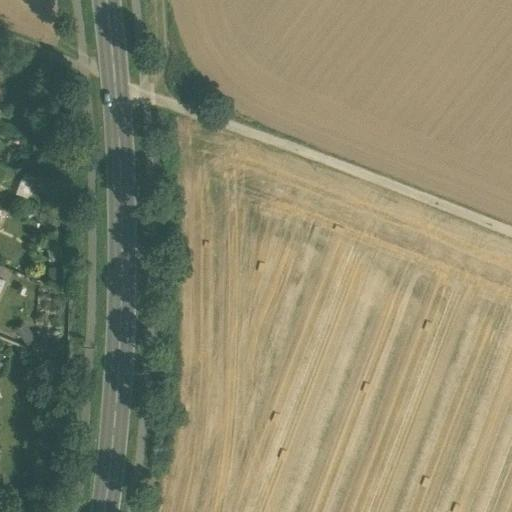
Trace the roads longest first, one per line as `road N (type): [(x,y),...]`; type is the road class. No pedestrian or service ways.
road 1 (secondary): [(102,511),(122,272),(122,162),(106,0)]
road 2 (track): [(115,82),(511,233)]
